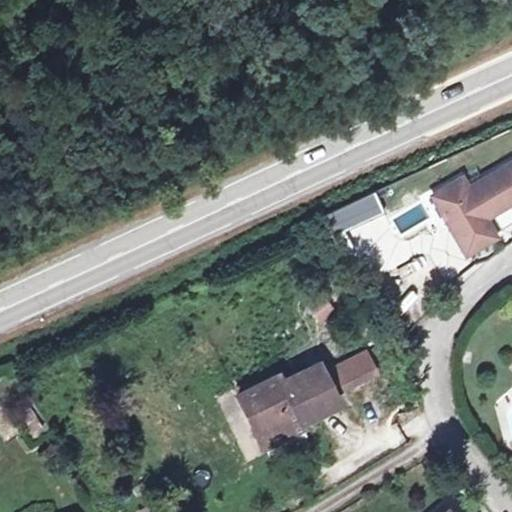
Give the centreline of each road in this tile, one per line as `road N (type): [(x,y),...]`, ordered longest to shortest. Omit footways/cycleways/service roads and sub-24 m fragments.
road 1 (primary): [(0,308),(511,72)]
road 2 (unclassified): [(511,511),(476,475),(436,408),(429,354),(457,308),(511,261)]
